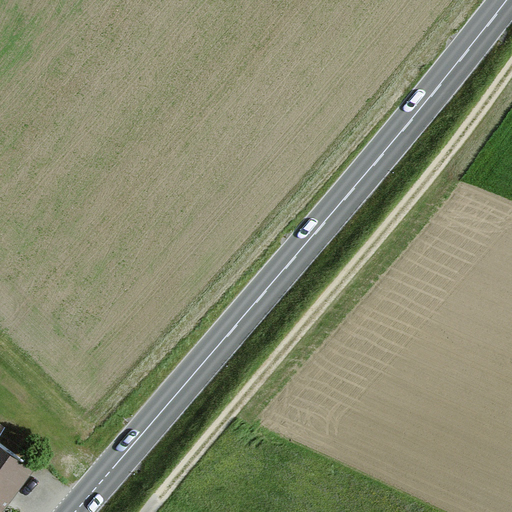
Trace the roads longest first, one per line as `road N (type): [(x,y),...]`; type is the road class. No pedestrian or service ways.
road 1 (primary): [(73,511),(507,0)]
road 2 (track): [(141,511),(511,66)]
